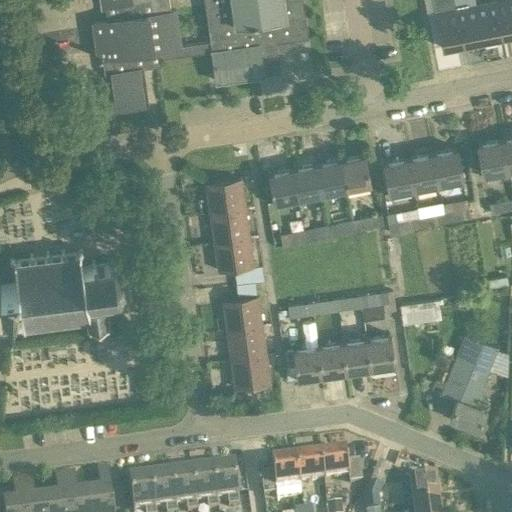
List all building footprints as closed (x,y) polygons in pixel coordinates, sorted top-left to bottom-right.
[(158,49),(182,46),(182,45),(177,7),(168,9),(166,0),(100,0),(102,5),(105,5),(106,19),(92,21),(97,57),(101,56),(104,75),(111,73),(116,108),(146,104),(141,68),(161,65),(160,58),(158,49)] [(203,0),(209,41),(182,45),(182,46),(158,49),(160,58),(212,50),(216,81),(280,71),(277,50),(296,47),(295,39),(308,37),(302,0),(203,0)] [(511,0),(498,0),(494,1),(500,36),(511,33),(511,0)] [(500,36),(494,1),(474,5),(481,40),(500,36)] [(474,5),(453,9),(460,44),(481,40),(474,5)] [(441,47),(460,44),(453,9),(434,13),(441,47)] [(511,136),(499,139),(506,170),(511,168),(511,136)] [(506,170),(499,139),(476,144),(482,175),(506,170)] [(456,147),(432,152),(438,183),(463,178),(456,147)] [(432,152),(406,157),(412,188),(438,183),(432,152)] [(364,153),(340,158),(346,188),(370,183),(364,153)] [(412,188),(406,157),(383,162),(389,193),(412,188)] [(315,163),(320,193),(346,188),(340,158),(315,163)] [(315,163),(290,168),(296,198),(320,193),(315,163)] [(273,203),(296,198),(290,168),(267,173),(273,203)] [(209,211),(245,206),(241,178),(205,183),(209,211)] [(511,201),(511,198),(489,202),(489,203),(478,205),(480,215),(491,212),(491,213),(511,208),(511,201)] [(470,217),(466,199),(441,203),(442,211),(444,221),(470,217)] [(209,211),(213,240),(249,235),(245,206),(209,211)] [(442,211),(418,216),(420,226),(444,221),(442,211)] [(380,212),(352,219),(354,231),(382,225),(380,212)] [(389,232),(420,226),(418,216),(397,221),(395,212),(386,213),(389,232)] [(352,219),(326,224),(329,236),(354,231),(352,219)] [(302,229),(304,241),(329,236),(326,224),(302,229)] [(282,245),(304,241),(302,229),(279,233),(282,245)] [(217,270),(253,265),(249,235),(213,240),(217,270)] [(128,269),(126,267),(122,268),(112,264),(113,259),(110,258),(109,263),(94,265),(94,261),(91,261),(91,266),(85,270),(82,267),(79,255),(82,251),(80,249),(76,253),(64,255),(63,250),(60,251),(60,255),(48,257),(48,252),(45,253),(45,257),(32,259),(32,255),(29,255),(29,259),(14,261),(10,258),(8,261),(15,265),(17,283),(0,285),(0,304),(0,305),(20,303),(22,322),(18,327),(21,329),(24,325),(39,323),(40,328),(42,327),(42,323),(55,321),(56,326),(58,325),(58,321),(70,319),(71,324),(74,323),(74,319),(86,317),(87,324),(85,327),(87,328),(90,325),(104,323),(107,325),(109,322),(106,320),(103,300),(115,297),(117,302),(120,301),(118,296),(125,288),(130,289),(130,286),(126,285),(123,271),(128,269)] [(487,286),(507,283),(506,275),(486,278),(487,286)] [(403,321),(443,317),(441,294),(459,293),(458,280),(429,283),(431,298),(401,301),(403,321)] [(254,281),(237,283),(238,294),(256,292),(254,281)] [(381,304),(394,302),(392,289),(358,295),(359,307),(361,307),(381,304)] [(221,300),(226,330),(262,325),(257,295),(221,300)] [(334,298),(336,311),(359,307),(358,295),(334,298)] [(334,298),(309,302),(310,314),(336,311),(334,298)] [(310,314),(309,302),(286,305),(288,317),(310,314)] [(266,352),(262,325),(226,330),(230,357),(266,352)] [(390,333),(363,337),(366,368),(394,364),(390,333)] [(477,429),(485,409),(485,408),(488,401),(477,396),(496,347),(464,333),(440,393),(456,399),(448,417),(477,429)] [(363,337),(340,341),(344,371),(366,368),(363,337)] [(340,341),(314,345),(319,375),(344,371),(340,341)] [(319,375),(314,345),(291,348),(296,379),(319,375)] [(446,366),(450,356),(437,351),(433,361),(446,366)] [(270,382),(266,352),(230,357),(234,387),(270,382)] [(146,395),(154,395),(152,382),(145,383),(146,395)] [(345,451),(318,454),(322,481),(347,477),(348,484),(361,482),(359,461),(347,463),(345,451)] [(318,454),(294,457),(298,484),(322,481),(318,454)] [(275,487),(298,484),(294,457),(270,461),(272,473),(259,475),(263,496),(276,494),(275,487)] [(210,462),(211,468),(215,502),(217,502),(226,500),(228,507),(238,506),(237,499),(233,465),(221,467),(220,461),(210,462)] [(200,470),(200,464),(190,465),(190,471),(195,505),(196,505),(206,503),(207,510),(217,509),(217,502),(215,502),(211,468),(200,470)] [(170,474),(174,507),(175,507),(185,506),(186,511),(195,511),(197,511),(196,505),(195,505),(190,471),(180,473),(179,466),(169,467),(170,474)] [(112,511),(107,469),(95,471),(98,490),(86,492),(88,511),(112,511)] [(148,470),(149,477),(154,510),(155,510),(165,509),(165,511),(175,511),(175,507),(174,507),(170,474),(159,475),(158,469),(148,470)] [(138,478),(138,472),(128,473),(129,479),(128,480),(132,511),(139,511),(144,511),(155,511),(155,510),(154,510),(149,477),(138,478)] [(74,473),(62,475),(67,511),(88,511),(86,492),(77,493),(74,473)] [(44,497),(45,511),(67,511),(62,475),(53,476),(56,496),(44,497)] [(408,481),(412,506),(438,502),(434,477),(408,481)] [(32,479),(18,481),(22,511),(45,511),(44,497),(34,499),(32,479)] [(22,511),(18,481),(10,482),(12,501),(1,503),(1,504),(0,503),(0,511),(22,511)] [(364,511),(371,511),(380,511),(378,497),(362,499),(364,511)] [(412,506),(412,511),(439,511),(438,502),(412,506)]
